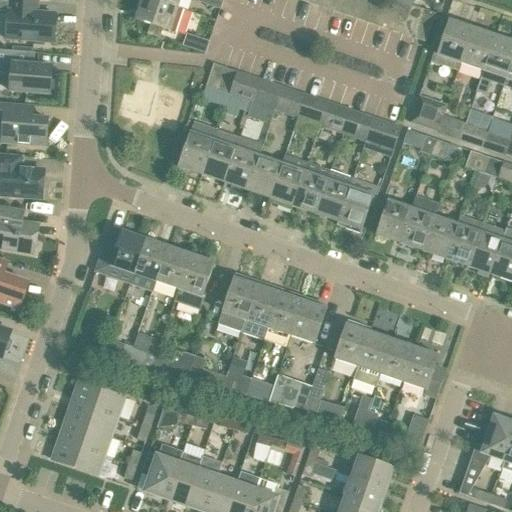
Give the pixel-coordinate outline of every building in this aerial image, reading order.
[(53,17),(31,15),(25,15),(26,3),(13,2),(0,0),(0,14),(5,15),(3,41),(51,45),(53,17)] [(147,0),(137,0),(131,20),(146,26),(143,35),(155,40),(156,38),(159,30),(166,33),(173,35),(181,12),(174,9),(147,0)] [(147,0),(174,9),(177,0),(147,0)] [(221,0),(195,0),(194,3),(217,11),(221,0)] [(321,10),(323,0),(311,0),(309,6),(321,10)] [(332,14),(337,0),(323,0),(321,10),(332,14)] [(337,0),(332,14),(343,17),(348,0),(337,0)] [(348,0),(343,17),(354,21),(361,0),(348,0)] [(367,0),(361,0),(354,21),(366,24),(373,2),(367,0)] [(387,0),(385,6),(377,28),(389,32),(397,9),(408,13),(409,8),(387,0)] [(373,2),(366,24),(377,28),(385,6),(373,2)] [(400,36),(411,40),(419,17),(431,21),(433,16),(410,8),(409,8),(408,13),(400,36)] [(397,9),(389,32),(400,36),(408,13),(397,9)] [(411,40),(423,44),(431,21),(419,17),(411,40)] [(440,66),(458,72),(459,65),(458,65),(470,29),(447,21),(436,56),(433,55),(430,64),(439,67),(440,66)] [(493,37),(470,29),(458,65),(459,65),(481,73),(493,37)] [(202,55),(206,44),(182,36),(178,47),(202,55)] [(511,51),(511,43),(493,37),(481,73),(483,73),(477,92),(487,96),(491,83),(500,86),(511,51)] [(511,51),(500,86),(511,90),(511,51)] [(50,69),(31,68),(28,68),(29,55),(0,53),(0,75),(9,76),(8,94),(48,97),(50,69)] [(215,92),(223,70),(211,66),(203,88),(215,92)] [(234,74),(223,70),(215,92),(211,103),(223,107),(227,96),(234,74)] [(257,82),(234,74),(227,96),(241,101),(249,104),(257,82)] [(257,82),(249,104),(261,108),(269,86),(257,82)] [(269,86),(261,108),(272,112),(279,89),(269,86)] [(279,89),(272,112),(283,115),(291,93),(279,89)] [(291,93),(283,115),(295,119),(303,97),(291,93)] [(295,119),(297,120),(307,123),(314,101),(303,97),(295,119)] [(436,132),(441,117),(444,108),(418,99),(410,123),(436,132)] [(318,127),(325,105),(314,101),(307,123),(318,127)] [(329,131),(337,109),(325,105),(318,127),(321,128),(329,131)] [(46,121),(32,120),(33,109),(3,106),(0,142),(0,145),(44,149),(46,121)] [(337,109),(329,131),(341,135),(348,113),(337,109)] [(348,113),(341,135),(352,139),(360,117),(348,113)] [(441,117),(436,132),(460,141),(465,124),(442,116),(441,117)] [(363,143),(371,121),(360,117),(352,139),(363,143)] [(363,143),(361,148),(373,152),(375,147),(391,152),(399,130),(396,129),(386,126),(382,125),(371,121),(363,143)] [(465,124),(460,141),(481,148),(487,131),(465,124)] [(181,131),(170,165),(177,167),(177,170),(187,174),(189,169),(202,173),(212,142),(213,142),(215,134),(191,126),(189,133),(181,131)] [(487,131),(481,148),(504,156),(510,138),(487,131)] [(222,186),(237,142),(215,134),(213,142),(212,142),(202,173),(200,178),(210,181),(211,177),(223,181),(222,186)] [(428,156),(433,140),(425,137),(419,153),(428,156)] [(428,156),(452,164),(457,148),(445,144),(433,140),(428,156)] [(245,194),(257,158),(260,150),(237,142),(222,186),(232,189),(230,194),(243,199),(245,194)] [(473,171),(479,155),(470,152),(465,168),(474,172),(474,171),(473,171)] [(490,159),(479,155),(473,171),(474,171),(474,172),(499,180),(504,164),(490,160),(490,159)] [(290,212),(290,209),(306,164),(284,156),(280,166),(268,202),(277,205),(276,207),(290,212)] [(42,173),(31,173),(18,172),(19,160),(0,158),(0,198),(40,201),(42,173)] [(268,202),(280,166),(257,158),(245,194),(255,197),(257,192),(269,196),(267,201),(268,202)] [(306,164),(290,209),(300,213),(302,208),(314,212),(312,217),(313,217),(325,181),(329,171),(306,164)] [(499,180),(511,184),(511,166),(504,164),(499,180)] [(329,171),(325,181),(313,217),(323,221),(325,216),(337,220),(350,182),(351,179),(329,171)] [(358,236),(368,209),(371,210),(378,191),(350,182),(337,220),(336,225),(345,228),(343,231),(358,236)] [(415,197),(410,211),(398,245),(408,249),(410,244),(422,248),(420,253),(421,253),(432,218),(437,204),(415,197)] [(381,219),(375,237),(385,241),(387,236),(399,240),(397,245),(398,245),(410,211),(387,203),(381,219)] [(35,242),(37,229),(21,226),(23,214),(0,210),(0,250),(32,256),(33,253),(36,251),(37,245),(35,242)] [(455,226),(443,261),(453,264),(455,260),(467,264),(465,268),(466,269),(481,224),(459,216),(455,226)] [(443,261),(455,226),(432,218),(421,253),(431,257),(432,252),(444,256),(443,261)] [(481,224),(466,269),(476,272),(478,267),(490,271),(488,276),(489,276),(501,242),(504,231),(481,224)] [(501,242),(489,276),(511,284),(511,282),(511,231),(505,229),(504,231),(501,242)] [(102,252),(94,274),(128,286),(142,246),(143,246),(144,241),(134,238),(132,242),(120,238),(122,234),(121,233),(113,256),(102,252)] [(142,246),(128,286),(151,294),(154,284),(165,254),(167,249),(166,249),(156,245),(155,250),(143,246),(142,246)] [(177,258),(165,254),(154,284),(177,291),(189,257),(179,253),(177,258)] [(204,298),(201,297),(212,264),(201,261),(200,266),(188,262),(189,257),(177,291),(178,292),(173,303),(199,312),(204,298)] [(0,305),(17,312),(26,285),(2,277),(6,265),(0,263),(0,305)] [(232,279),(216,325),(240,334),(256,287),(247,284),(248,280),(234,275),(234,276),(232,279)] [(256,287),(240,334),(262,341),(266,330),(267,330),(279,295),(278,295),(269,292),(271,288),(257,283),(256,287)] [(279,295),(267,330),(290,337),(301,302),(292,299),(293,296),(279,291),(278,295),(279,295)] [(325,311),(315,307),(316,303),(302,299),(301,302),(290,337),(313,345),(325,311)] [(346,322),(333,361),(356,369),(368,334),(359,331),(360,327),(346,322)] [(0,360),(1,361),(3,354),(7,353),(10,345),(7,342),(10,334),(0,331),(0,360)] [(368,334),(356,369),(352,381),(375,389),(379,376),(391,341),(381,338),(379,343),(367,339),(369,334),(368,334)] [(391,341),(379,376),(402,383),(414,349),(404,346),(402,350),(390,346),(392,342),(391,341)] [(128,364),(133,348),(124,345),(118,361),(128,364)] [(150,371),(155,356),(133,348),(128,364),(138,368),(150,371)] [(414,349),(402,383),(425,391),(423,396),(435,400),(445,372),(434,368),(437,357),(427,353),(425,358),(413,354),(415,349),(414,349)] [(174,376),(184,380),(192,356),(182,353),(182,354),(177,352),(168,376),(174,376)] [(193,356),(184,380),(198,384),(211,387),(216,374),(203,369),(206,361),(193,356)] [(311,388),(303,412),(315,416),(330,374),(318,370),(312,389),(311,388)] [(243,377),(237,393),(245,396),(251,380),(250,380),(243,377)] [(276,377),(273,388),(268,403),(268,405),(292,412),(293,408),(301,385),(276,377)] [(255,399),(268,403),(273,388),(250,380),(251,380),(245,396),(255,400),(255,399)] [(123,400),(78,384),(71,404),(117,420),(123,400)] [(293,408),(303,412),(311,388),(301,385),(293,408)] [(117,420),(71,404),(64,424),(110,439),(117,420)] [(147,408),(145,414),(154,417),(156,411),(147,408)] [(362,428),(368,412),(358,408),(353,424),(362,428)] [(368,412),(362,428),(373,431),(376,420),(378,415),(368,412)] [(140,428),(149,431),(154,417),(145,414),(140,428)] [(191,428),(193,420),(179,416),(177,424),(191,428)] [(419,444),(426,424),(427,422),(412,417),(403,439),(419,444)] [(491,458),(503,462),(511,436),(511,424),(493,418),(484,447),(476,444),(469,466),(484,471),(491,458)] [(193,420),(191,428),(205,432),(207,423),(193,420)] [(232,432),(235,424),(220,420),(218,429),(232,432)] [(110,439),(64,424),(58,443),(103,458),(110,439)] [(235,424),(232,432),(246,436),(249,428),(235,424)] [(149,431),(140,428),(136,442),(144,445),(149,431)] [(511,473),(511,436),(503,462),(501,470),(511,473)] [(270,449),(272,440),(258,437),(256,445),(270,449)] [(272,440),(270,449),(284,453),(286,444),(272,440)] [(58,443),(51,464),(96,479),(103,458),(58,443)] [(295,477),(305,449),(288,443),(285,452),(294,455),(287,475),(295,477)] [(147,456),(140,477),(148,480),(143,494),(166,502),(181,456),(180,456),(180,454),(164,449),(163,450),(161,450),(158,459),(147,456)] [(306,463),(314,466),(319,452),(311,449),(306,463)] [(127,467),(136,469),(141,456),(132,453),(127,467)] [(166,502),(185,508),(200,463),(181,456),(166,502)] [(358,458),(351,478),(385,490),(392,470),(358,458)] [(185,508),(195,511),(205,511),(216,479),(221,467),(201,460),(200,463),(185,508)] [(314,466),(306,463),(301,477),(310,480),(314,466)] [(136,469),(127,467),(123,480),(131,483),(136,469)] [(226,511),(248,511),(259,481),(240,475),(236,486),(226,511)] [(351,478),(345,498),(379,509),(385,490),(351,478)] [(205,511),(226,511),(236,486),(216,479),(205,511)] [(282,511),(288,495),(277,492),(278,488),(259,481),(248,511),(282,511)] [(293,501),(301,504),(306,491),(297,488),(293,501)] [(472,490),(469,499),(489,505),(492,497),(472,490)] [(492,497),(489,505),(502,510),(505,501),(492,497)] [(345,498),(339,511),(377,511),(379,509),(345,498)] [(298,511),(301,504),(293,501),(289,511),(298,511)]
